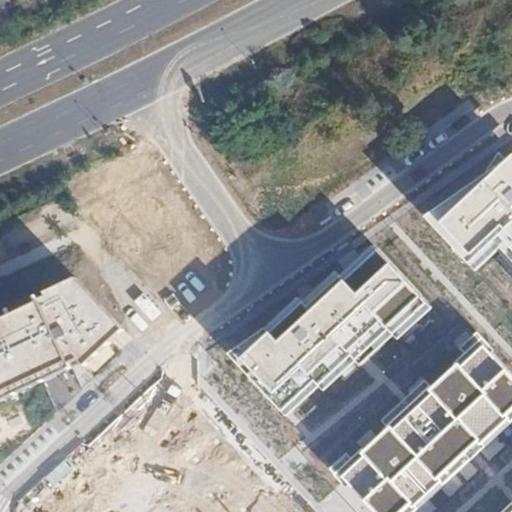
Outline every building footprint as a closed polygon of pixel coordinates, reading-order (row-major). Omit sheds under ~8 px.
[(0,11),(0,26),(12,21),(6,9),(0,11)] [(426,306),(382,250),(240,360),(289,416),(351,373),(350,372),(426,306)] [(0,398),(81,361),(83,364),(122,328),(77,279),(0,314),(0,398)] [(509,419),(458,367),(437,386),(328,487),(351,511),(407,511),(486,439),(509,419)] [(59,511),(166,511),(168,511),(171,507),(191,490),(213,469),(165,416),(120,457),(97,478),(59,511)]
